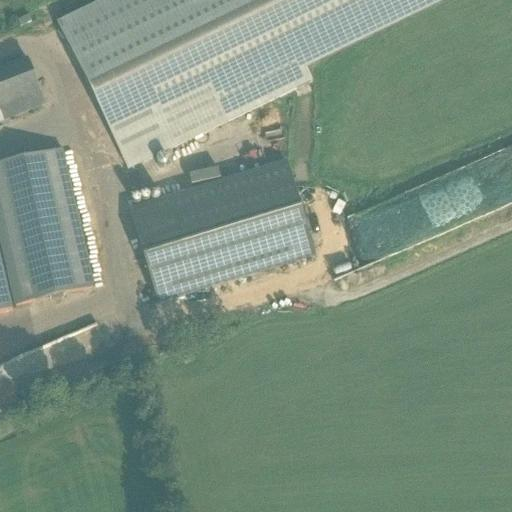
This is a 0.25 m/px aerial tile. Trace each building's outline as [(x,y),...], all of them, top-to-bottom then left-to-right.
[(105,0),(57,23),(122,159),(137,152),(143,163),(293,92),(312,83),(306,70),(308,69),(451,0),(105,0)] [(0,123),(45,106),(28,61),(0,72),(0,123)] [(0,165),(0,239),(16,307),(94,289),(62,151),(0,165)] [(129,210),(158,305),(315,258),(286,162),(241,176),(129,210)] [(0,314),(12,312),(0,258),(0,314)]
